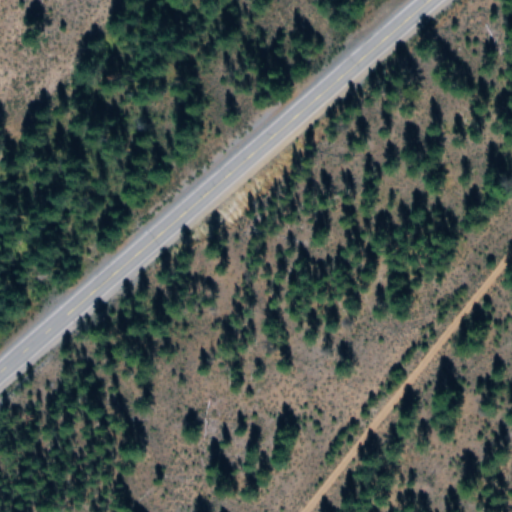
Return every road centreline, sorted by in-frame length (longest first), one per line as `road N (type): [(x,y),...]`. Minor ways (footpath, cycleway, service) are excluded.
road 1 (primary): [(0,369),(426,0)]
road 2 (track): [(511,252),(303,511)]
